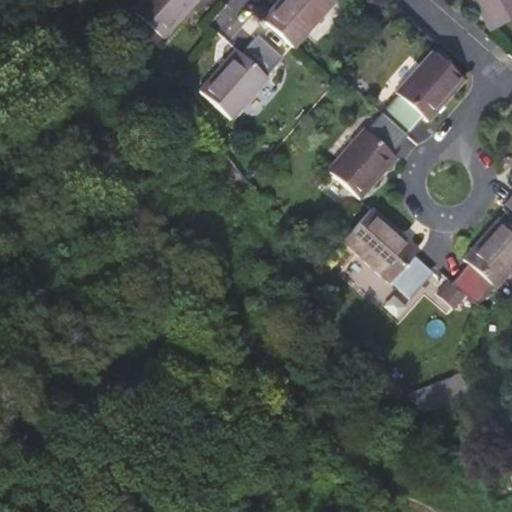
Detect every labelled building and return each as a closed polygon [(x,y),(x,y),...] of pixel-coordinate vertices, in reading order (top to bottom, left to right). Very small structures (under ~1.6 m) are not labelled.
[(137,0),(130,8),(163,37),(198,0),(137,0)] [(276,0),(260,19),(294,49),(336,3),(334,1),(334,0),(276,0)] [(511,0),(470,0),(487,30),(511,16),(511,0)] [(198,90),(232,121),(269,78),(267,77),(282,60),(255,35),(240,52),(235,48),(198,90)] [(393,90),(396,92),(380,110),(406,133),(421,116),(426,120),(463,80),(429,50),(393,90)] [(361,126),(323,168),(357,198),(394,156),(389,152),(406,133),(380,110),(363,129),(361,126)] [(511,189),(502,201),(511,209),(511,189)] [(414,255),(419,249),(372,207),(341,241),(388,283),(390,281),(405,295),(429,269),(414,255)] [(490,285),(511,261),(511,226),(498,215),(460,256),(465,261),(449,279),(473,300),(488,283),(490,285)] [(456,307),(466,295),(452,283),(442,295),(456,307)] [(465,373),(412,387),(419,411),(472,396),(465,373)]
